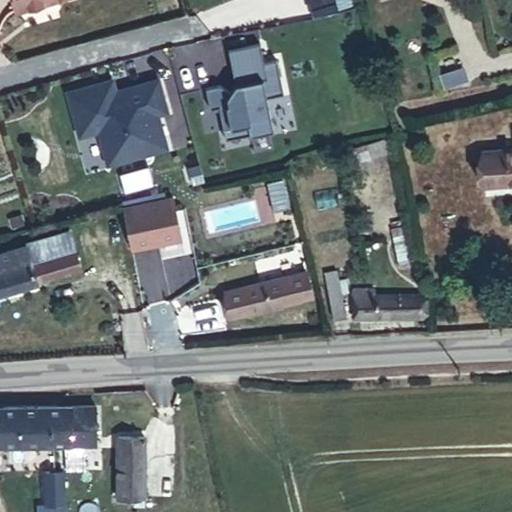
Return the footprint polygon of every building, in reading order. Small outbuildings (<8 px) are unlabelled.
[(8,0),(12,10),(43,0),(8,0)] [(268,64),(265,45),(229,52),(235,84),(207,88),(211,110),(222,108),(228,140),(253,135),(255,141),(281,135),(274,100),(288,97),(280,61),(268,64)] [(122,75),(67,89),(81,139),(100,135),(110,171),(176,155),(163,119),(173,116),(162,78),(126,88),(122,75)] [(359,97),(347,100),(359,138),(372,134),(359,97)] [(350,149),(355,163),(391,152),(387,139),(362,145),(350,149)] [(511,183),(511,149),(483,152),(485,186),(511,183)] [(124,207),(132,248),(182,238),(173,198),(124,207)] [(22,215),(11,219),(14,228),(25,224),(22,215)] [(413,265),(404,225),(391,228),(399,267),(413,265)] [(0,293),(80,270),(69,233),(0,252),(0,293)] [(333,319),(346,316),(338,270),(325,273),(333,319)] [(306,272),(224,291),(231,316),(312,297),(306,272)] [(354,319),(419,318),(419,296),(375,296),(374,290),(353,291),(354,319)] [(96,405),(0,406),(0,445),(96,444),(96,405)] [(118,498),(145,498),(145,437),(118,437),(118,498)] [(63,471),(45,473),(47,504),(64,503),(63,471)] [(65,511),(64,503),(47,504),(39,504),(39,511),(65,511)]
